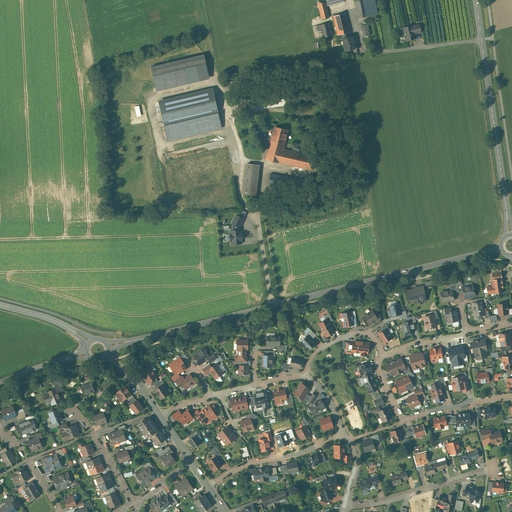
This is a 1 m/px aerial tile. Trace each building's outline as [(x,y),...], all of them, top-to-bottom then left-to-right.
[(361,0),(357,1),(355,1),(358,18),(368,16),(364,0),(361,0)] [(374,0),(364,0),(368,16),(377,14),(374,0)] [(329,17),(325,1),(317,3),(322,19),(329,17)] [(345,13),(333,16),(338,35),(341,34),(349,32),(350,32),(345,13)] [(328,23),(316,26),(317,31),(321,30),(323,38),(331,36),(328,23)] [(368,24),(361,25),(363,37),(370,35),(368,24)] [(412,26),(402,28),(405,41),(415,38),(414,33),(416,32),(414,25),(412,26)] [(350,37),(349,32),(341,34),(345,51),(354,48),(353,41),(354,41),(353,36),(350,37)] [(204,55),(151,67),(157,91),(209,79),(204,55)] [(212,88),(158,101),(164,126),(217,113),(212,88)] [(343,129),(323,110),(318,115),(338,135),(343,129)] [(288,130),(274,127),(269,146),(283,149),(288,130)] [(192,146),(165,153),(168,164),(172,163),(171,159),(179,157),(178,154),(193,151),(192,146)] [(283,149),(269,146),(265,159),(311,170),(314,156),(283,149)] [(336,153),(330,152),(326,172),(332,173),(336,153)] [(200,156),(199,153),(183,157),(184,161),(200,156)] [(226,156),(169,168),(172,183),(194,178),(195,184),(234,176),(230,160),(227,161),(226,156)] [(259,165),(246,164),(243,194),(255,195),(259,165)] [(307,181),(270,174),(268,184),(305,192),(307,181)] [(239,215),(235,214),(231,224),(241,227),(247,211),(241,209),(239,215)] [(240,230),(231,231),(230,231),(231,234),(230,234),(230,240),(231,240),(232,244),(241,243),(240,230)] [(493,280),(491,280),(492,286),(492,287),(487,287),(488,294),(493,293),(503,292),(501,281),(501,279),(493,280)] [(456,283),(448,284),(450,290),(452,290),(452,293),(458,292),(457,285),(456,283)] [(462,288),(463,293),(464,298),(464,297),(474,295),(474,296),(472,285),(472,286),(462,288)] [(423,286),(414,288),(414,289),(405,291),(407,300),(419,298),(420,302),(426,301),(423,286)] [(450,291),(447,291),(446,291),(443,292),(442,293),(443,295),(441,295),(442,302),(448,301),(453,300),(452,293),(452,290),(450,290),(450,291)] [(480,316),(477,302),(471,303),(474,317),(480,316)] [(506,303),(497,305),(499,316),(503,315),(503,314),(507,314),(507,310),(508,310),(507,307),(506,303)] [(398,304),(389,306),(389,308),(389,309),(389,312),(390,312),(391,316),(398,314),(401,314),(400,312),(398,304)] [(372,311),(366,315),(366,316),(362,318),(367,325),(372,322),(373,322),(377,319),(376,317),(372,311)] [(405,311),(400,312),(401,314),(398,314),(399,319),(407,318),(405,311)] [(451,312),(451,313),(445,314),(446,318),(447,319),(448,323),(457,321),(457,317),(457,316),(456,315),(455,311),(451,312)] [(351,312),(342,313),(343,317),(342,317),(344,327),(350,325),(354,324),(352,317),(351,312)] [(433,315),(423,317),(425,321),(424,322),(424,324),(426,325),(426,328),(431,327),(436,326),(434,319),(433,315)] [(326,319),(318,323),(320,326),(320,327),(322,330),(331,325),(330,324),(329,322),(327,319),(326,319)] [(409,321),(402,323),(405,334),(414,332),(413,328),(414,328),(413,324),(412,324),(412,323),(411,321),(409,321)] [(386,324),(379,328),(381,332),(386,329),(387,331),(390,330),(386,324)] [(331,325),(322,330),(323,334),(324,334),(325,337),(334,332),(331,327),(332,327),(331,325)] [(316,335),(310,329),(305,334),(307,336),(307,335),(311,340),(316,335)] [(387,331),(386,329),(381,332),(378,334),(384,343),(392,338),(387,331)] [(503,334),(502,333),(500,333),(500,334),(499,334),(499,337),(498,337),(499,341),(500,342),(500,346),(501,346),(510,344),(510,343),(509,342),(509,340),(510,339),(509,338),(508,333),(503,334)] [(311,340),(307,335),(307,336),(300,342),(304,346),(304,347),(306,349),(307,349),(308,350),(315,343),(311,340)] [(279,337),(267,336),(267,345),(276,345),(278,346),(278,345),(278,341),(279,341),(279,337)] [(484,339),(479,341),(479,340),(476,341),(471,343),(474,353),(475,353),(476,359),(487,357),(485,350),(486,350),(484,339)] [(247,340),(237,340),(237,344),(238,346),(238,354),(246,354),(246,347),(247,347),(247,340)] [(362,343),(360,343),(353,342),(353,344),(351,351),(352,351),(357,352),(359,351),(362,352),(361,355),(366,355),(368,343),(364,342),(364,343),(362,343)] [(462,346),(448,349),(449,356),(450,361),(452,360),(453,366),(463,364),(462,358),(464,358),(463,354),(462,346)] [(436,348),(433,349),(429,350),(430,359),(434,359),(438,359),(438,358),(442,357),(442,355),(440,348),(436,349),(436,348)] [(200,350),(198,351),(198,352),(193,356),(199,365),(201,363),(201,362),(202,361),(203,361),(207,359),(209,357),(208,355),(206,352),(205,353),(204,353),(202,350),(201,350),(200,350)] [(213,352),(208,355),(209,357),(207,359),(210,363),(217,358),(213,352)] [(421,353),(419,354),(418,353),(415,354),(419,368),(425,366),(423,360),(422,353),(421,353)] [(415,354),(412,355),(412,356),(409,356),(409,357),(411,363),(412,369),(419,368),(415,354)] [(265,355),(262,355),(262,366),(269,366),(269,364),(271,364),(272,363),(272,360),(272,356),(265,355)] [(511,355),(506,356),(502,357),(504,369),(511,367),(511,355)] [(302,360),(292,357),(290,364),(290,366),(291,366),(299,368),(302,360)] [(186,368),(180,358),(179,358),(169,365),(175,374),(176,375),(178,374),(186,368)] [(401,358),(386,364),(391,376),(404,370),(406,369),(404,365),(401,358)] [(367,363),(360,366),(361,370),(359,370),(361,375),(362,375),(363,377),(363,378),(371,375),(367,363)] [(209,364),(202,369),(206,374),(210,371),(208,369),(211,367),(211,366),(209,364)] [(211,367),(208,369),(210,371),(215,379),(223,373),(216,364),(211,367)] [(243,366),(239,366),(238,374),(248,374),(248,371),(248,372),(248,369),(248,366),(243,366)] [(151,371),(149,368),(141,373),(148,383),(149,382),(155,378),(155,377),(156,376),(152,371),(151,371)] [(485,372),(476,373),(477,383),(489,382),(488,375),(487,372),(485,372)] [(184,379),(180,381),(182,383),(185,388),(189,386),(190,388),(193,386),(192,385),(195,382),(190,375),(184,379)] [(371,375),(363,378),(365,384),(372,380),(371,375)] [(180,377),(174,381),(178,386),(182,383),(180,381),(184,379),(182,376),(180,377)] [(408,377),(402,379),(406,389),(412,386),(412,387),(413,387),(408,376),(407,376),(408,377)] [(463,376),(452,378),(453,382),(451,384),(453,385),(455,390),(462,389),(461,388),(465,387),(464,382),(463,376)] [(363,377),(355,379),(359,387),(365,384),(363,378),(363,377)] [(155,378),(149,382),(151,386),(154,385),(158,382),(155,378)] [(402,379),(396,382),(395,382),(400,392),(406,389),(402,379)] [(158,382),(154,385),(157,389),(163,384),(163,385),(164,384),(162,380),(158,382)] [(365,384),(369,393),(377,389),(375,384),(375,383),(375,382),(374,382),(374,381),(373,380),(372,380),(365,384)] [(91,383),(81,387),(81,386),(80,387),(84,395),(94,391),(91,383),(90,383),(91,383)] [(439,383),(431,385),(432,389),(431,390),(432,394),(441,391),(441,389),(442,389),(441,386),(440,387),(439,383)] [(163,385),(163,384),(157,389),(154,390),(160,399),(167,394),(164,390),(166,389),(163,385)] [(309,388),(301,384),(297,390),(298,391),(296,395),(300,398),(302,399),(306,393),(309,388)] [(124,386),(115,394),(116,395),(116,399),(119,400),(121,402),(126,398),(130,394),(128,391),(126,388),(126,389),(124,386)] [(55,389),(47,392),(48,394),(46,395),(45,397),(46,399),(47,400),(50,399),(52,405),(61,401),(57,393),(56,388),(55,389)] [(284,389),(273,392),(275,402),(280,401),(280,402),(281,403),(283,402),(283,401),(283,400),(286,399),(286,396),(284,389)] [(441,391),(432,394),(433,399),(435,398),(436,402),(444,399),(443,396),(444,395),(443,392),(442,393),(441,391)] [(265,392),(260,393),(261,393),(258,394),(258,393),(254,394),(254,396),(256,405),(257,407),(262,406),(263,410),(269,408),(265,392)] [(306,393),(302,399),(300,398),(299,400),(306,404),(311,396),(306,393)] [(416,395),(406,399),(410,408),(411,407),(412,408),(414,407),(414,406),(420,404),(416,396),(416,395)] [(128,400),(126,401),(129,405),(136,401),(133,396),(128,400)] [(245,397),(241,398),(241,397),(237,398),(237,399),(234,400),(234,399),(230,400),(231,402),(232,408),(232,409),(235,408),(236,410),(239,412),(240,409),(243,408),(246,410),(247,407),(247,406),(245,399),(245,397)] [(381,397),(373,401),(376,407),(378,406),(384,403),(381,397)] [(309,407),(314,415),(326,408),(321,399),(309,407)] [(136,401),(129,405),(135,413),(143,408),(140,405),(140,403),(139,403),(137,400),(136,401)] [(12,406),(4,409),(5,412),(2,413),(5,420),(15,416),(16,416),(15,414),(12,406)] [(210,407),(209,406),(204,410),(210,420),(215,416),(216,417),(216,416),(214,413),(210,407)] [(492,407),(487,407),(487,408),(484,408),(484,409),(485,416),(485,417),(487,417),(492,417),(492,416),(495,416),(494,412),(496,412),(495,407),(492,407)] [(386,408),(378,412),(381,419),(382,418),(384,421),(391,418),(389,414),(389,413),(388,410),(387,410),(386,408)] [(62,420),(57,409),(48,413),(52,423),(52,424),(57,422),(62,420)] [(199,413),(197,410),(193,412),(197,420),(201,417),(198,413),(199,413)] [(210,420),(204,410),(199,413),(198,413),(201,417),(205,423),(206,423),(205,423),(210,420)] [(23,411),(15,414),(16,416),(15,416),(17,420),(26,417),(23,411)] [(179,411),(172,416),(175,420),(178,418),(178,417),(181,415),(179,411)] [(187,411),(185,412),(186,412),(181,415),(178,417),(178,418),(182,423),(184,421),(186,422),(192,418),(187,411)] [(103,413),(92,417),(95,425),(99,423),(106,421),(103,413)] [(469,413),(462,414),(463,426),(463,425),(470,425),(469,417),(469,413)] [(451,415),(444,416),(446,424),(452,422),(451,416),(451,415)] [(444,416),(433,419),(435,426),(437,426),(438,428),(443,427),(442,425),(446,424),(444,416)] [(247,418),(246,421),(245,420),(244,421),(240,423),(240,422),(243,432),(248,430),(248,429),(253,427),(250,420),(249,417),(247,418)] [(324,418),(319,420),(323,430),(328,428),(332,427),(332,426),(329,417),(324,418)] [(142,422),(142,421),(137,425),(146,438),(150,435),(157,431),(149,418),(145,421),(145,420),(142,422)] [(24,423),(27,432),(35,429),(34,426),(35,426),(33,422),(32,420),(27,421),(27,420),(25,421),(26,422),(24,423)] [(27,432),(24,423),(23,423),(22,422),(21,423),(21,424),(17,425),(17,428),(18,432),(19,432),(20,435),(27,432)] [(59,425),(57,426),(59,432),(65,430),(65,429),(67,428),(67,427),(66,423),(65,423),(59,425)] [(412,427),(414,435),(415,438),(426,434),(422,424),(412,427)] [(67,428),(65,429),(65,430),(68,439),(79,435),(75,425),(67,428)] [(235,438),(227,427),(227,426),(217,434),(218,434),(226,444),(225,445),(226,445),(235,437),(235,438)] [(305,426),(297,430),(298,432),(299,435),(301,438),(302,439),(310,435),(308,432),(309,431),(309,430),(308,429),(307,429),(305,426)] [(412,426),(405,429),(407,437),(414,435),(412,427),(412,426)] [(285,432),(288,439),(294,437),(291,429),(285,431),(285,432)] [(399,429),(390,432),(391,435),(389,436),(390,436),(393,439),(394,442),(396,441),(399,442),(400,440),(403,439),(402,437),(399,429)] [(489,429),(481,432),(483,439),(489,437),(488,435),(491,434),(489,429)] [(119,431),(115,432),(118,442),(125,440),(122,431),(122,430),(119,431)] [(157,431),(150,436),(152,438),(153,441),(154,441),(157,444),(158,443),(164,439),(165,439),(159,430),(157,431)] [(195,431),(188,436),(190,439),(195,436),(198,434),(195,431)] [(491,434),(488,435),(489,437),(490,438),(491,443),(494,442),(495,441),(497,441),(498,442),(500,441),(501,440),(502,439),(501,437),(502,436),(501,433),(499,432),(499,431),(491,434)] [(115,432),(108,435),(112,445),(118,442),(115,432)] [(275,436),(279,447),(289,443),(288,439),(285,432),(275,436)] [(195,436),(190,439),(188,440),(193,448),(200,443),(195,436)] [(34,439),(28,441),(31,451),(42,447),(39,439),(38,437),(34,439)] [(265,439),(259,440),(261,451),(262,451),(265,451),(266,450),(267,449),(268,448),(270,448),(268,440),(268,438),(265,439)] [(164,439),(158,443),(161,448),(167,444),(167,443),(164,439)] [(371,440),(362,443),(365,452),(371,450),(374,448),(371,440)] [(457,441),(448,444),(451,453),(454,452),(454,453),(455,454),(456,453),(457,452),(457,451),(460,450),(457,441)] [(90,443),(84,446),(83,443),(78,445),(79,448),(81,447),(82,450),(81,450),(84,456),(84,457),(88,455),(93,453),(91,448),(91,447),(90,446),(90,445),(90,443)] [(161,448),(160,448),(164,454),(170,449),(167,444),(161,448)] [(344,456),(344,445),(334,446),(335,458),(343,457),(344,457),(344,456)] [(221,454),(216,447),(211,450),(214,455),(216,457),(221,454)] [(246,447),(239,449),(241,458),(248,456),(246,447)] [(61,449),(55,451),(56,454),(57,458),(64,455),(61,449)] [(164,454),(160,456),(167,466),(170,464),(171,465),(175,462),(170,455),(173,453),(170,449),(164,454)] [(7,451),(1,455),(7,465),(15,461),(10,450),(7,451)] [(128,459),(125,451),(116,454),(119,463),(123,462),(123,461),(127,460),(128,459)] [(474,452),(459,457),(461,465),(466,464),(470,463),(469,460),(476,458),(474,452)] [(424,453),(414,456),(417,466),(427,463),(424,453)] [(56,454),(42,460),(46,472),(59,467),(56,458),(57,458),(56,454)] [(316,454),(306,459),(309,467),(319,463),(316,454)] [(216,457),(214,455),(210,458),(211,459),(207,462),(213,471),(221,465),(216,457)] [(91,460),(86,462),(87,462),(89,468),(100,464),(98,458),(98,457),(91,460)] [(296,462),(286,464),(286,465),(288,473),(288,474),(298,472),(296,462)] [(432,464),(424,467),(427,475),(435,473),(434,469),(436,468),(436,470),(441,468),(440,462),(436,463),(432,464)] [(100,464),(89,468),(91,474),(103,469),(100,464)] [(286,465),(279,466),(284,474),(288,473),(286,465)] [(157,473),(152,466),(149,468),(154,476),(157,473)] [(23,467),(11,474),(14,480),(17,478),(20,483),(24,481),(29,478),(23,467)] [(275,467),(268,469),(269,476),(269,477),(269,478),(277,476),(275,467)] [(148,468),(136,476),(137,476),(136,478),(138,480),(139,481),(142,484),(143,486),(144,486),(153,480),(152,478),(154,476),(149,468),(148,468)] [(263,468),(259,469),(259,470),(253,471),(253,475),(255,475),(256,479),(260,478),(260,481),(266,480),(265,477),(269,477),(269,476),(268,469),(267,468),(263,469),(263,468)] [(68,472),(61,475),(60,476),(57,477),(56,477),(54,478),(53,479),(54,482),(56,483),(58,489),(71,484),(72,484),(71,480),(68,472)] [(406,472),(390,476),(393,485),(401,483),(400,480),(407,478),(406,472)] [(101,476),(96,478),(97,478),(99,484),(110,480),(108,474),(101,476)] [(335,476),(321,481),(324,489),(327,488),(328,488),(329,491),(339,487),(335,476)] [(375,477),(360,481),(359,481),(362,490),(367,489),(367,490),(375,488),(374,484),(377,483),(375,477)] [(76,478),(71,480),(72,484),(71,484),(72,488),(79,485),(76,478)] [(193,489),(185,478),(185,479),(180,482),(187,492),(192,489),(193,489)] [(110,480),(99,484),(101,490),(101,491),(106,489),(113,486),(112,486),(110,480)] [(187,492),(180,482),(175,486),(175,485),(174,485),(182,496),(187,492)] [(503,483),(493,482),(492,491),(502,492),(503,483)] [(34,486),(33,484),(26,488),(24,489),(26,492),(29,497),(30,500),(40,495),(38,491),(36,489),(34,486)] [(474,490),(466,486),(462,495),(470,498),(469,499),(471,502),(474,501),(477,502),(481,493),(474,489),(474,490)] [(324,489),(320,491),(324,502),(332,499),(330,495),(331,493),(329,492),(329,491),(328,488),(327,488),(324,489)] [(284,490),(271,495),(272,499),(263,502),(264,505),(286,497),(284,490)] [(110,495),(105,496),(105,497),(109,508),(120,504),(115,493),(110,495)] [(199,493),(191,498),(194,501),(201,496),(199,493)] [(72,495),(68,497),(67,499),(64,500),(67,507),(71,506),(72,506),(73,505),(75,504),(76,504),(72,495)] [(201,496),(194,501),(200,511),(202,511),(211,506),(203,495),(201,496)] [(447,498),(440,495),(438,500),(437,503),(444,506),(445,506),(446,506),(445,510),(451,511),(454,496),(450,495),(449,497),(448,496),(447,498)] [(12,497),(5,501),(7,505),(10,503),(11,504),(15,502),(12,497)] [(163,500),(161,497),(157,499),(156,499),(156,500),(155,501),(161,510),(170,504),(166,498),(163,500)] [(422,511),(426,511),(423,501),(426,500),(426,498),(412,502),(414,511),(416,511),(422,511)] [(463,501),(456,500),(455,509),(461,510),(463,501)] [(155,501),(154,501),(153,501),(153,502),(150,505),(154,511),(157,511),(161,510),(155,501)] [(7,505),(0,509),(0,510),(1,511),(12,511),(15,510),(11,504),(10,503),(7,505)]
